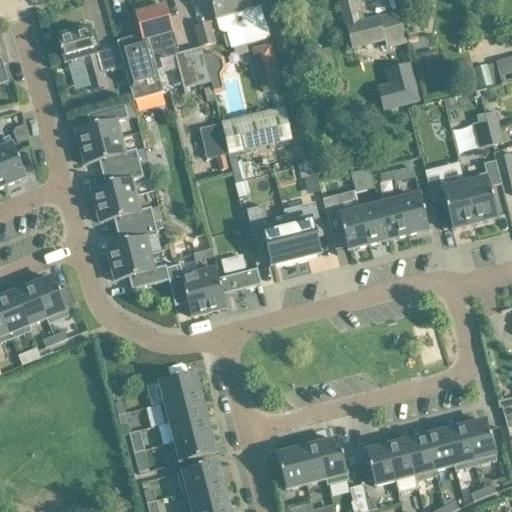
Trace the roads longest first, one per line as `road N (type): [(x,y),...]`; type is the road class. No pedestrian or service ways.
road 1 (residential): [(446,289),(467,355),(463,373),(248,432)]
road 2 (residential): [(222,336),(425,282),(446,289)]
road 3 (residential): [(79,248),(101,311),(130,331),(162,344),(222,336)]
road 4 (residential): [(12,0),(63,188)]
